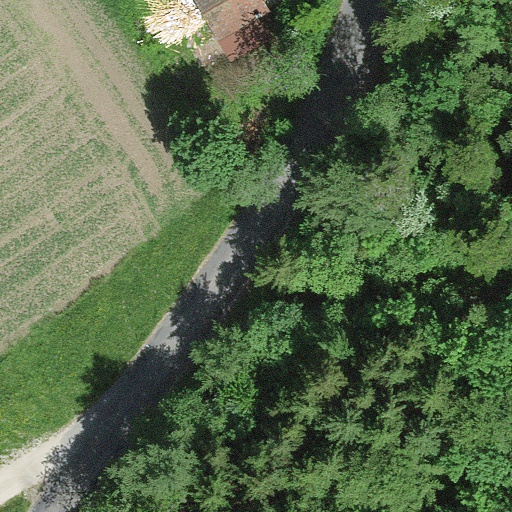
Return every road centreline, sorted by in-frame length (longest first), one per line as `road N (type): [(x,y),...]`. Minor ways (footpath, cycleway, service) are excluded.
road 1 (tertiary): [(59,511),(283,184),(327,105),(369,0)]
road 2 (track): [(0,490),(165,363)]
